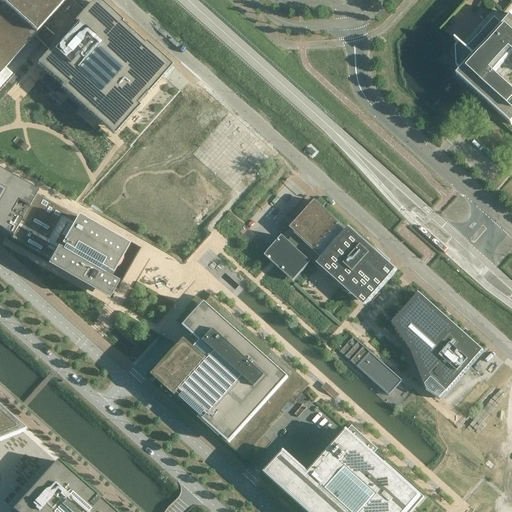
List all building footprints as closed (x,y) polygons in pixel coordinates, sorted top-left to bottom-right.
[(0,0),(0,3),(37,36),(67,0),(0,0)] [(511,0),(502,10),(491,0),(480,0),(471,11),(464,4),(442,29),(455,41),(456,40),(466,49),(495,18),(503,25),(511,15),(511,16),(511,17),(511,55),(495,75),(511,90),(511,124),(511,126),(489,105),(485,109),(511,132),(511,0)] [(57,53),(35,79),(61,101),(58,105),(117,157),(184,81),(97,4),(87,14),(74,2),(42,39),(57,53)] [(36,35),(0,3),(0,74),(35,36),(36,35)] [(495,18),(466,49),(456,40),(455,41),(459,45),(456,49),(457,68),(461,72),(457,76),(489,105),(511,126),(511,124),(511,90),(495,75),(511,55),(511,17),(511,16),(511,15),(503,25),(495,18)] [(0,222),(1,222),(7,226),(3,233),(10,237),(35,194),(25,188),(30,174),(82,202),(120,160),(117,157),(58,105),(11,62),(0,74),(0,222)] [(84,221),(35,193),(35,194),(10,237),(3,233),(7,226),(1,222),(0,223),(0,231),(51,261),(47,268),(108,302),(115,289),(118,284),(110,280),(129,247),(114,239),(111,236),(107,233),(102,231),(97,229),(94,227),(91,226),(93,222),(86,218),(84,221)] [(364,245),(315,201),(266,256),(265,257),(293,282),(311,263),(296,249),(303,241),(350,283),(349,284),(363,296),(388,267),(375,256),(364,246),(364,245)] [(185,349),(159,377),(185,400),(183,402),(244,456),(282,413),(281,411),(290,402),(291,403),(307,386),(203,293),(205,291),(204,290),(197,297),(186,309),(186,310),(176,321),(177,322),(179,320),(202,341),(190,354),(185,349)] [(463,334),(419,294),(406,308),(387,292),(351,333),(446,419),(458,429),(494,389),(474,370),(487,356),(491,352),(491,351),(489,350),(485,354),(484,353),(463,334)] [(352,338),(340,352),(387,394),(400,380),(352,337),(352,338)] [(334,400),(339,395),(326,384),(322,389),(334,400)] [(0,511),(11,511),(56,462),(0,411),(0,511)] [(309,475),(285,453),(265,475),(272,481),(306,511),(443,511),(376,451),(378,449),(352,426),(337,443),(309,475)] [(112,511),(56,462),(11,511),(112,511)]
